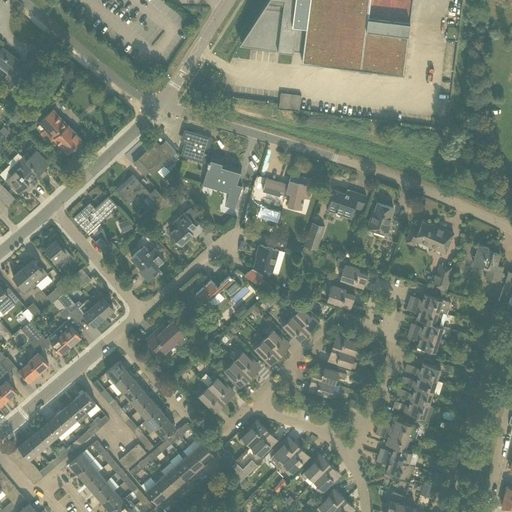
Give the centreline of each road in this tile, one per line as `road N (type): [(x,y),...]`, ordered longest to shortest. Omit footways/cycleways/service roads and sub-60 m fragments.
road 1 (residential): [(511,228),(400,180),(160,107)]
road 2 (residential): [(156,511),(220,457),(116,336)]
road 3 (residential): [(160,107),(118,83),(22,0)]
road 4 (residential): [(249,407),(340,318),(365,326)]
road 5 (residential): [(0,436),(116,336)]
road 6 (residential): [(51,209),(160,107)]
road 7 (residential): [(384,332),(396,355),(351,462)]
road 8 (residential): [(142,313),(51,209)]
road 9 (residential): [(160,107),(229,0)]
